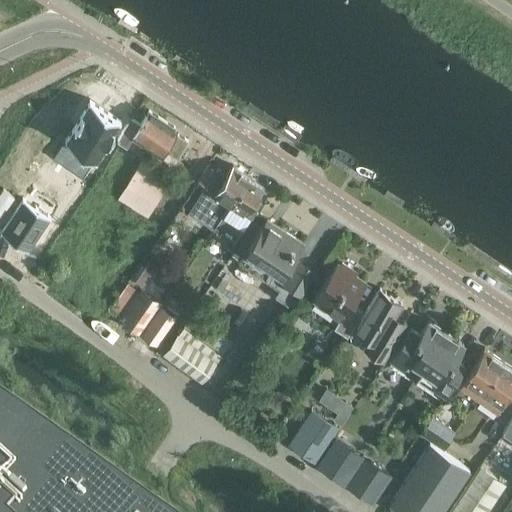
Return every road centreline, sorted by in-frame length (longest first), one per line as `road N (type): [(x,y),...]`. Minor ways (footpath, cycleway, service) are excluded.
road 1 (tertiary): [(511,317),(97,46),(50,31),(0,52)]
road 2 (unclassified): [(341,511),(0,274)]
